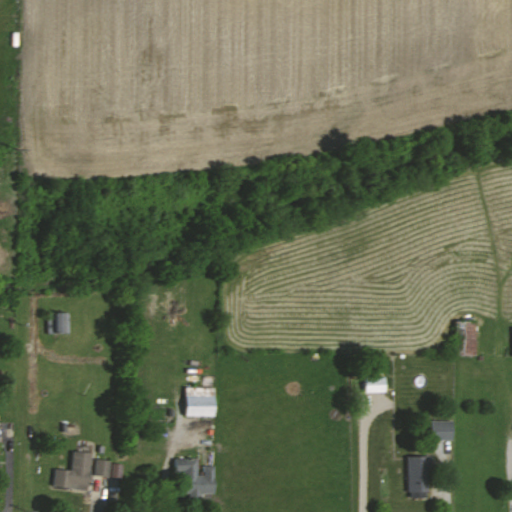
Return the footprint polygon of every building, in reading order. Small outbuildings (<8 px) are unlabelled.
[(476,321),(453,320),(452,354),(475,355),(476,321)] [(383,392),(383,377),(362,377),(363,392),(383,392)] [(183,416),(212,416),(213,387),(184,387),(183,416)] [(429,439),(451,439),(451,420),(429,420),(429,439)] [(69,470),(53,469),(51,486),(86,490),(90,453),(71,450),(69,470)] [(407,498),(427,497),(425,456),(405,457),(407,498)] [(93,475),(107,477),(109,460),(95,458),(93,475)] [(212,466),(201,466),(202,475),(196,475),(196,458),(178,458),(179,496),(213,495),(212,466)]
